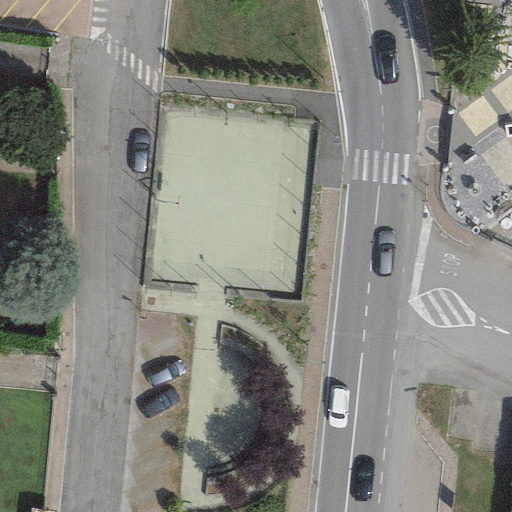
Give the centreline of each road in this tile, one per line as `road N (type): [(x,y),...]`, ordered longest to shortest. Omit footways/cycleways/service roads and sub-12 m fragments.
road 1 (residential): [(84,511),(128,64),(145,0)]
road 2 (tertiary): [(369,276),(345,511)]
road 3 (tertiary): [(377,94),(369,276)]
road 4 (unclassified): [(369,276),(511,337)]
road 5 (unknown): [(377,171),(489,139),(511,124)]
